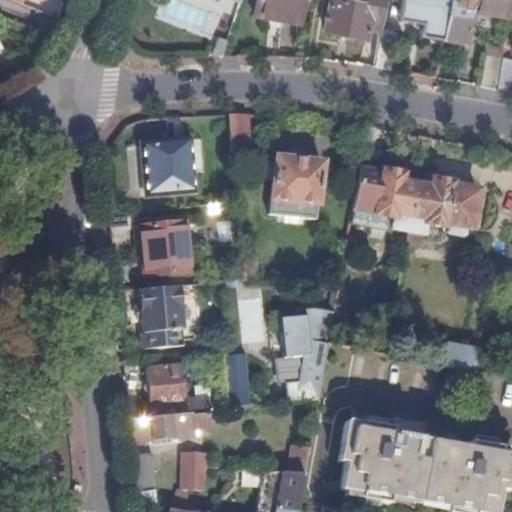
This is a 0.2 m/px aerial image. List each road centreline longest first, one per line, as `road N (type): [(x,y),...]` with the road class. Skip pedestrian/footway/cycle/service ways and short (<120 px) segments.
road 1 (residential): [(511,124),(328,91),(111,91),(68,102)]
road 2 (residential): [(106,511),(68,102)]
